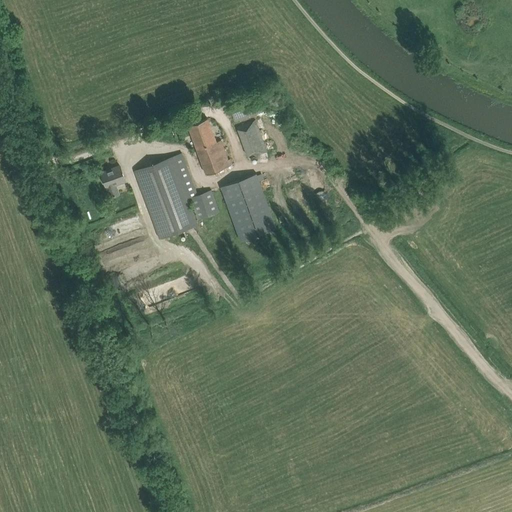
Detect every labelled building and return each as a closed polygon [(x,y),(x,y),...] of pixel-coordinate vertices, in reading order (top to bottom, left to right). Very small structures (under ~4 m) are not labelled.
[(273,88),(229,104),(235,121),(279,105),(273,88)] [(231,159),(228,160),(221,140),(216,141),(207,118),(188,125),(206,174),(233,164),(231,159)] [(256,120),(238,126),(249,158),(267,152),(256,120)] [(190,198),(198,195),(182,153),(172,156),(188,199),(190,198)] [(172,156),(134,171),(160,239),(198,225),(188,199),(172,156)] [(111,197),(118,194),(114,185),(126,180),(120,165),(101,172),(107,187),(111,197)] [(220,186),(240,241),(276,228),(257,173),(220,186)] [(211,190),(198,195),(190,198),(198,219),(219,211),(211,190)] [(128,216),(96,225),(99,236),(143,223),(140,213),(134,215),(136,222),(130,224),(128,216)]
